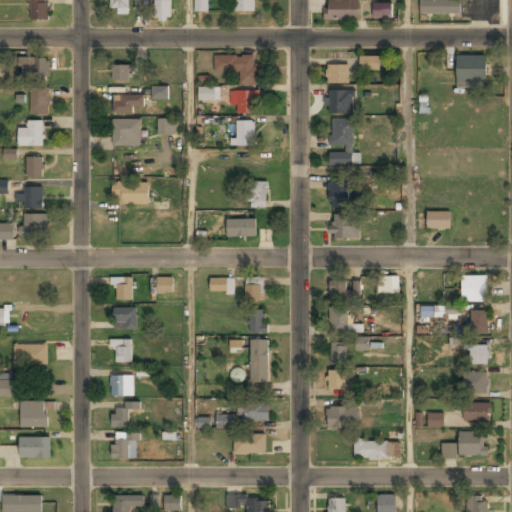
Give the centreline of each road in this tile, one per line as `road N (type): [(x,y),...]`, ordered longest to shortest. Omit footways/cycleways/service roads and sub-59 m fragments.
road 1 (residential): [(511,38),(0,39)]
road 2 (residential): [(511,258),(0,258)]
road 3 (residential): [(81,477),(80,0)]
road 4 (residential): [(298,477),(298,0)]
road 5 (residential): [(511,478),(81,477)]
